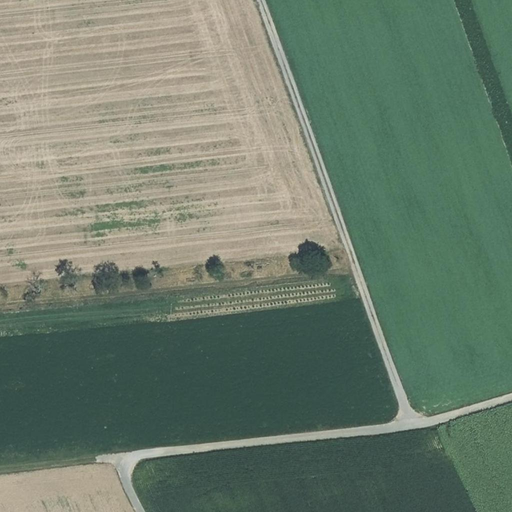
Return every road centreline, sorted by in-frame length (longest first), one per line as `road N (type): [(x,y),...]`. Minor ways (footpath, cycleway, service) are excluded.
road 1 (track): [(0,470),(411,426),(511,398)]
road 2 (track): [(411,426),(261,0)]
